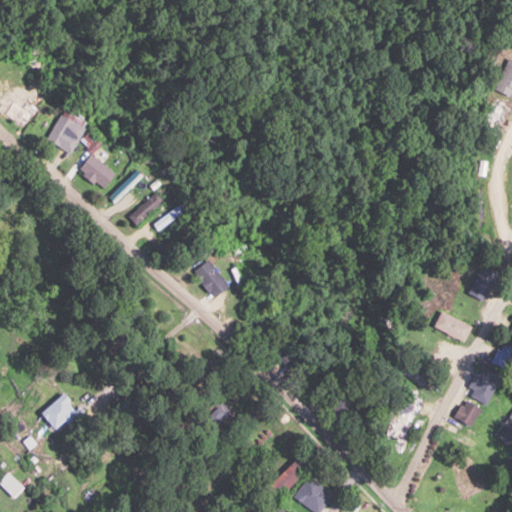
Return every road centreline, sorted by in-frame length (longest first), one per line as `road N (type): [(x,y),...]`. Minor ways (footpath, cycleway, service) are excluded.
road 1 (residential): [(0,137),(305,407),(400,511)]
road 2 (residential): [(394,505),(509,261),(495,188),(511,118)]
